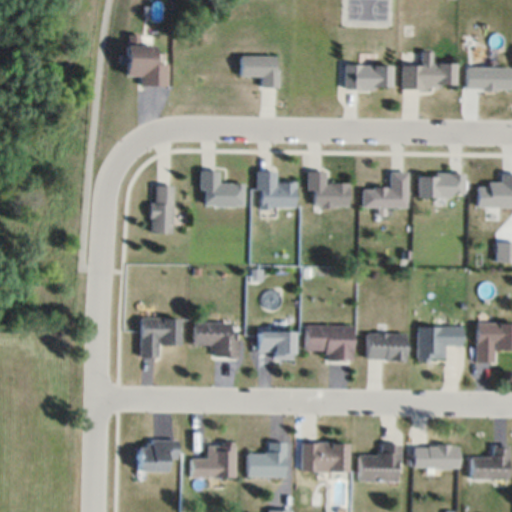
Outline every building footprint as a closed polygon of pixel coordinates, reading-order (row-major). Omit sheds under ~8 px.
[(153,45),(137,45),(137,36),(124,36),(125,77),(137,77),(137,87),(165,87),(165,64),(153,64),(153,45)] [(453,63),(429,63),(429,53),(419,53),(418,66),(399,66),(398,89),(453,89),(453,63)] [(276,56),(237,56),(237,77),(257,77),(257,88),(276,88),(276,56)] [(341,66),(341,90),(389,90),(389,66),(341,66)] [(508,89),(508,67),(462,67),(462,89),(508,89)] [(242,183),(217,183),(217,170),(197,170),(197,206),(242,206),(242,183)] [(293,209),(293,181),(273,181),(273,170),(253,170),(253,209),(293,209)] [(306,207),(347,207),(347,183),(324,183),(324,172),(306,172),(306,207)] [(406,207),(405,172),(386,172),(386,186),(359,187),(359,208),(406,207)] [(415,196),(462,196),(462,173),(415,173),(415,196)] [(496,184),(475,184),(475,207),(511,206),(511,173),(496,173),(496,184)] [(147,233),(171,233),(171,185),(147,185),(147,233)] [(137,357),(157,357),(157,347),(177,347),(177,317),(137,317),(137,357)] [(228,322),(190,321),(189,345),(209,345),(209,357),(236,357),(237,337),(228,337),(228,322)] [(494,362),(494,351),(511,350),(511,321),(474,322),(474,362),(494,362)] [(350,360),(350,324),(303,324),(303,350),(323,350),(323,360),(350,360)] [(415,326),(415,361),(442,361),(442,345),(461,345),(461,326),(415,326)] [(270,358),(292,358),(292,331),(255,331),(255,352),(270,352),(270,358)] [(404,361),(404,333),(364,333),(364,361),(404,361)] [(135,449),(134,472),(164,473),(165,460),(175,460),(175,440),(144,439),(144,449),(135,449)] [(187,478),(234,478),(234,443),(206,443),(206,457),(187,457),(187,478)] [(283,478),(283,443),(264,443),(264,453),(244,453),(244,478),(283,478)] [(346,444),(298,444),(298,472),(346,472),(346,444)] [(457,470),(457,444),(411,444),(411,469),(457,470)] [(399,445),(377,445),(377,456),(355,456),(355,482),(399,482),(399,445)] [(489,456),(468,456),(468,480),(508,480),(508,445),(489,445),(489,456)]
